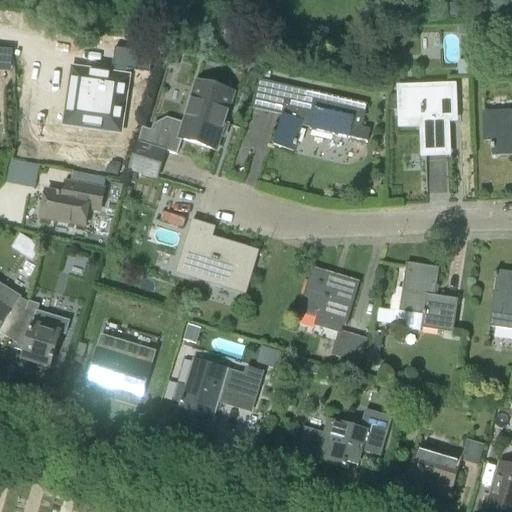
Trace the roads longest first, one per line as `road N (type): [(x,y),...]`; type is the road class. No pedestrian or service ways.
road 1 (unclassified): [(511,220),(301,228),(207,199)]
road 2 (unclassified): [(255,511),(0,435)]
